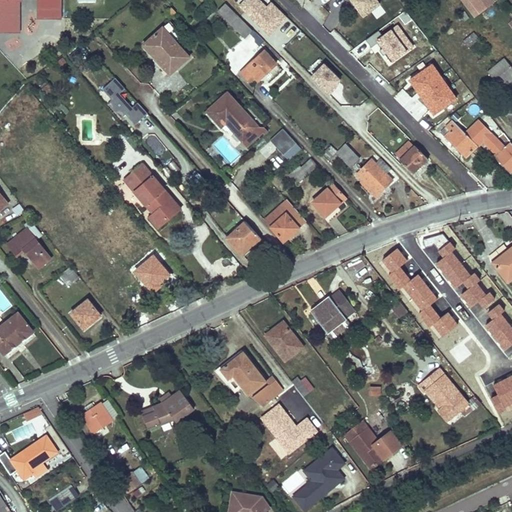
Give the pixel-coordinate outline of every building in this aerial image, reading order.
[(19,0),(0,0),(0,30),(19,31),(19,0)] [(0,0),(19,0),(21,0),(20,0),(37,0),(37,17),(61,17),(60,0),(0,0)] [(262,0),(242,0),(237,5),(269,36),(288,17),(272,0),(267,5),(262,0)] [(351,0),(362,18),(372,12),(376,19),(386,12),(379,0),(351,0)] [(462,0),(476,18),(482,14),(471,0),(462,0)] [(471,0),(482,14),(496,3),(499,0),(471,0)] [(225,5),(218,12),(243,38),(251,31),(225,5)] [(398,24),(384,35),(379,29),(352,50),(359,58),(377,45),(390,63),(414,46),(398,24)] [(163,28),(148,42),(162,57),(158,61),(170,74),(189,57),(163,28)] [(355,28),(351,32),(358,38),(362,35),(355,28)] [(470,46),(479,38),(474,32),(464,40),(470,46)] [(263,51),(240,73),(250,83),(255,79),(257,81),(275,63),(263,51)] [(503,60),(492,68),(500,78),(510,69),(503,60)] [(325,61),(311,76),(329,94),(343,79),(325,61)] [(492,68),(487,71),(495,82),(500,78),(492,68)] [(511,71),(510,69),(500,78),(505,85),(511,79),(511,71)] [(135,125),(148,112),(138,101),(133,106),(120,93),(126,88),(115,76),(100,90),(135,125)] [(500,78),(495,82),(501,89),(505,85),(500,78)] [(47,82),(41,87),(47,95),(54,90),(47,82)] [(412,82),(405,88),(410,92),(416,86),(412,82)] [(404,93),(397,100),(408,111),(415,104),(404,93)] [(226,94),(207,111),(221,127),(226,122),(241,140),(257,127),(226,94)] [(511,112),(509,108),(503,112),(511,123),(511,112)] [(424,124),(429,120),(420,109),(415,113),(424,124)] [(451,121),(441,131),(465,157),(476,146),(464,134),(451,121)] [(478,121),(464,134),(476,146),(482,141),(496,156),(494,157),(510,172),(511,170),(511,144),(510,142),(505,147),(478,121)] [(400,159),(413,146),(408,141),(395,154),(400,159)] [(344,143),(335,152),(346,162),(354,154),(344,143)] [(400,159),(399,160),(412,173),(427,158),(414,146),(413,146),(400,159)] [(331,149),(325,156),(328,159),(335,152),(331,149)] [(354,154),(346,162),(350,167),(359,158),(354,154)] [(371,159),(357,173),(369,184),(367,187),(375,195),(391,178),(371,159)] [(142,164),(127,176),(136,188),(134,190),(145,205),(148,202),(155,210),(147,216),(157,228),(168,219),(165,216),(177,206),(142,164)] [(298,166),(287,175),(296,184),(306,175),(298,166)] [(333,183),(312,201),(325,215),(346,198),(333,183)] [(285,214),(270,227),(283,241),(298,227),(285,214)] [(27,228),(35,238),(41,233),(30,220),(24,225),(27,228)] [(244,220),(226,237),(241,255),(260,238),(244,220)] [(38,267),(50,257),(35,238),(27,228),(7,244),(17,256),(25,249),(38,267)] [(511,246),(492,263),(507,281),(511,276),(511,246)] [(152,256),(134,271),(152,292),(158,286),(157,284),(168,275),(152,256)] [(439,257),(412,278),(426,296),(453,276),(439,257)] [(59,276),(65,283),(70,278),(73,281),(78,277),(70,267),(59,276)] [(340,293),(313,313),(328,332),(347,317),(355,312),(340,293)] [(88,300),(70,313),(83,329),(94,320),(91,317),(97,312),(88,300)] [(395,309),(401,317),(407,312),(401,304),(395,309)] [(17,313),(0,326),(0,348),(4,354),(32,332),(17,313)] [(328,332),(334,339),(353,325),(347,317),(328,332)] [(283,320),(265,334),(284,359),(303,346),(283,320)] [(243,352),(221,368),(228,378),(232,375),(247,395),(266,381),(243,352)] [(466,405),(439,370),(418,386),(423,393),(425,391),(428,389),(443,407),(440,410),(438,411),(445,420),(458,411),(463,417),(471,411),(466,405)] [(272,377),(266,381),(268,384),(276,394),(282,390),(272,377)] [(296,378),(291,381),(301,396),(307,392),(296,378)] [(291,381),(284,387),(310,419),(316,415),(301,396),(291,381)] [(268,384),(251,397),(261,405),(276,394),(268,384)] [(443,407),(428,389),(425,391),(440,410),(443,407)] [(153,412),(142,415),(146,428),(173,420),(175,422),(193,409),(179,390),(161,404),(152,407),(153,412)] [(466,405),(471,411),(479,404),(474,397),(466,405)] [(104,403),(115,419),(120,415),(109,400),(104,403)] [(100,403),(81,415),(93,432),(111,420),(100,403)] [(39,407),(26,413),(29,420),(42,413),(39,407)] [(377,442),(363,423),(345,436),(370,468),(400,445),(391,432),(377,442)] [(57,451),(46,435),(10,460),(23,479),(31,473),(29,471),(40,463),(57,451)] [(292,497),(302,511),(341,482),(334,472),(341,466),(329,450),(301,471),(310,483),(292,497)] [(33,477),(45,469),(40,463),(29,471),(31,473),(33,477)] [(139,468),(115,484),(122,495),(147,480),(139,468)] [(49,499),(57,510),(80,495),(72,484),(49,499)] [(230,492),(226,511),(236,511),(237,511),(241,511),(263,511),(269,507),(260,496),(254,500),(248,499),(246,494),(230,492)] [(9,511),(0,497),(0,511),(9,511)]
